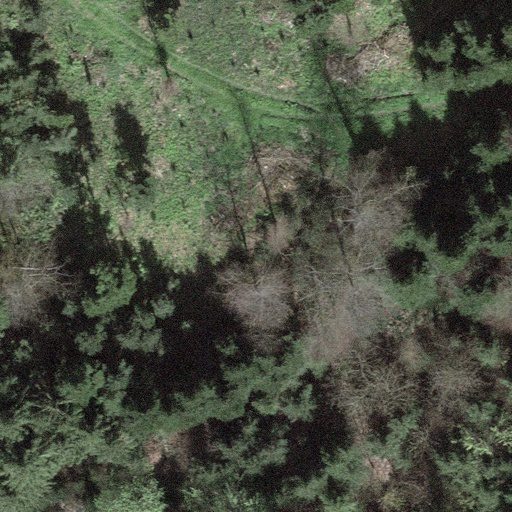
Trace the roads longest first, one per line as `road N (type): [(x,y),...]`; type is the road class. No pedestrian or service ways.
road 1 (track): [(356,119),(221,101),(131,52),(77,0)]
road 2 (track): [(356,119),(511,84)]
road 3 (track): [(189,511),(263,474),(295,446)]
